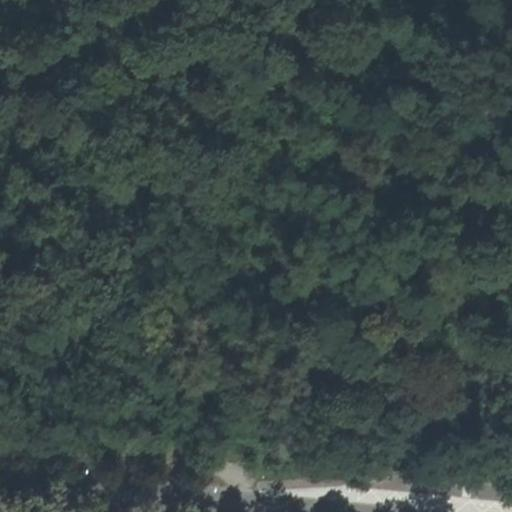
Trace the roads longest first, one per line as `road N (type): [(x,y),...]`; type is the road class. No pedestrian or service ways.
road 1 (unclassified): [(278,511),(0,483)]
road 2 (track): [(250,509),(154,444),(0,425)]
